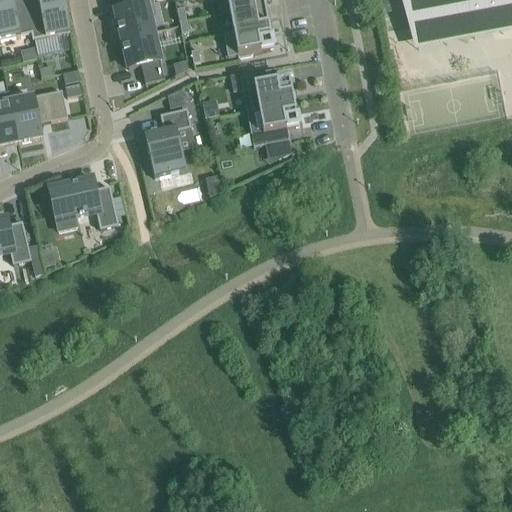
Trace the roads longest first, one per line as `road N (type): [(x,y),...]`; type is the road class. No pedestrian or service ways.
road 1 (residential): [(0,193),(104,135),(78,0)]
road 2 (residential): [(318,0),(348,148)]
